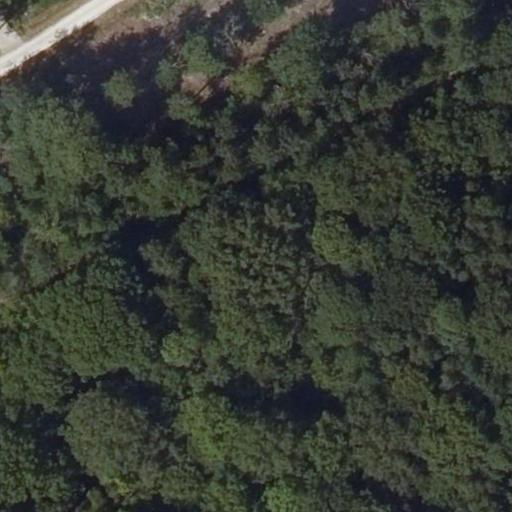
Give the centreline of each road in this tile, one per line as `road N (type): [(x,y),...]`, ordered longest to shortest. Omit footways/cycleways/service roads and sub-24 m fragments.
road 1 (track): [(511,25),(0,282)]
road 2 (track): [(108,0),(0,74)]
